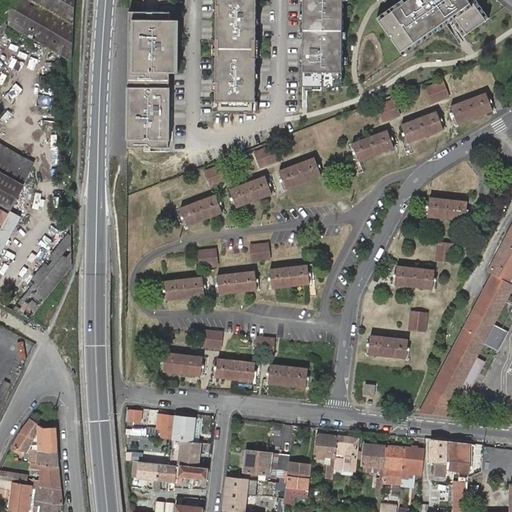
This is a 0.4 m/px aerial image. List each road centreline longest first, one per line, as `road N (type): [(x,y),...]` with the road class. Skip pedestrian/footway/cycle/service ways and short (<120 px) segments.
road 1 (secondary): [(108,511),(95,345),(105,0)]
road 2 (residential): [(511,118),(403,193),(354,289),(335,414)]
road 3 (residential): [(335,414),(511,436)]
road 4 (residential): [(48,377),(67,389),(78,511)]
